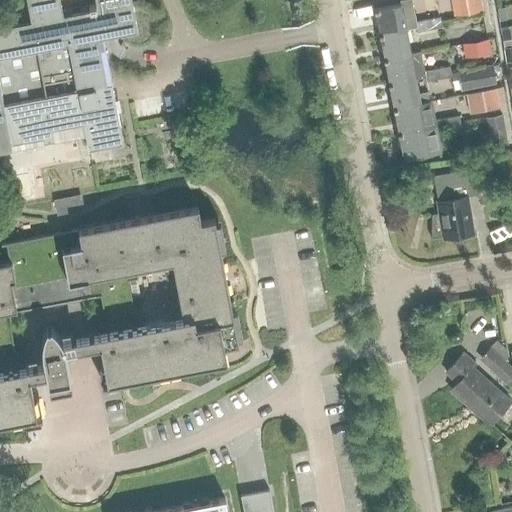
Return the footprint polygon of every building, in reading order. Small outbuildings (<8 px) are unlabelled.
[(0,147),(12,145),(13,145),(12,140),(35,136),(37,146),(46,145),(45,139),(55,137),(53,126),(86,120),(90,143),(124,137),(120,116),(118,105),(113,82),(104,36),(118,33),(139,29),(132,0),(97,0),(98,2),(91,4),(92,10),(65,15),(61,0),(28,0),(33,20),(0,26),(0,147)] [(455,0),(458,15),(482,11),(480,0),(455,0)] [(379,34),(405,29),(400,4),(374,9),(379,34)] [(499,21),(507,19),(505,7),(497,9),(499,21)] [(427,19),(429,30),(441,28),(439,17),(427,19)] [(427,19),(414,22),(416,33),(429,30),(427,19)] [(405,29),(379,34),(384,58),(410,53),(405,29)] [(502,35),(504,47),(511,45),(510,33),(502,35)] [(488,40),(466,44),(469,57),(491,53),(488,40)] [(420,51),(411,53),(410,53),(384,58),(389,83),(415,79),(416,83),(438,78),(437,69),(424,72),(420,51)] [(496,84),(492,65),(467,70),(471,89),(496,84)] [(437,69),(438,78),(451,75),(450,66),(437,69)] [(415,79),(389,83),(394,108),(420,103),(428,101),(427,92),(418,94),(416,83),(415,79)] [(475,92),(480,113),(500,109),(496,88),(475,92)] [(420,103),(394,108),(395,113),(399,134),(425,129),(436,127),(436,132),(449,129),(447,119),(446,119),(435,122),(432,122),(428,101),(420,103)] [(507,145),(501,113),(487,116),(494,147),(507,145)] [(447,119),(449,129),(461,127),(459,117),(457,117),(447,119)] [(403,159),(429,154),(429,153),(440,151),(436,132),(436,127),(425,129),(399,134),(403,159)] [(493,157),(498,187),(511,184),(507,155),(493,157)] [(440,213),(433,214),(431,214),(431,239),(432,239),(432,233),(443,233),(444,238),(472,233),(466,196),(480,194),(475,168),(433,176),(440,213)] [(55,197),(55,211),(77,212),(77,197),(55,197)] [(502,210),(510,214),(511,210),(511,202),(507,200),(502,210)] [(226,356),(224,344),(238,341),(214,216),(200,219),(198,205),(79,227),(92,297),(100,295),(107,331),(98,333),(100,343),(103,360),(98,361),(102,380),(102,381),(226,358),(226,356)] [(92,297),(79,227),(1,242),(1,244),(6,243),(9,260),(18,311),(66,301),(72,338),(61,340),(60,337),(57,333),(54,329),(50,326),(46,327),(44,330),(42,337),(41,344),(42,352),(44,363),(28,366),(30,375),(45,372),(47,382),(70,378),(65,349),(100,343),(98,333),(85,335),(78,299),(92,297)] [(17,368),(8,313),(18,311),(9,260),(0,262),(0,420),(41,412),(41,411),(38,392),(33,393),(30,375),(28,366),(17,368)] [(511,381),(511,367),(490,348),(481,357),(510,383),(511,381)] [(450,390),(489,425),(511,400),(474,366),(475,364),(463,353),(446,372),(457,382),(450,390)] [(273,511),(269,490),(240,495),(243,511),(273,511)] [(227,511),(225,501),(209,504),(208,500),(202,501),(199,506),(193,507),(189,504),(183,505),(183,509),(166,511),(151,511),(152,511),(147,511),(227,511)]
